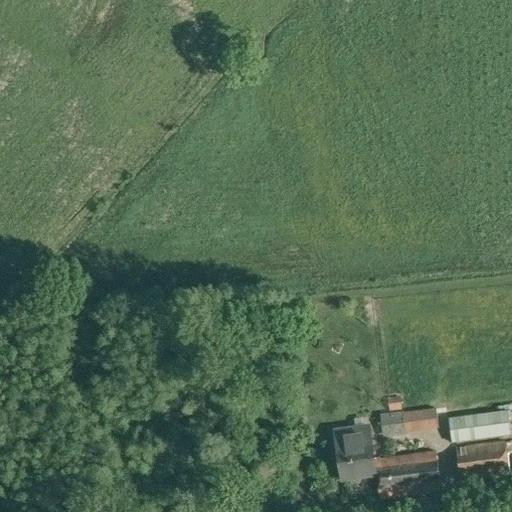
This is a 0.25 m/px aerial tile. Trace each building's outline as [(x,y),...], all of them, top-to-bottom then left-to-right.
[(292,386),(299,375),(284,366),(277,377),(292,386)] [(392,436),(439,429),(436,407),(389,414),(392,436)] [(508,410),(449,418),(451,434),(482,430),(484,440),(511,436),(508,410)] [(375,462),(370,428),(342,431),(336,438),(342,481),(347,480),(347,483),(351,486),(359,485),(362,481),(362,478),(377,477),(380,500),(442,492),(437,454),(375,462)] [(461,483),(510,477),(505,440),(457,447),(461,483)]
